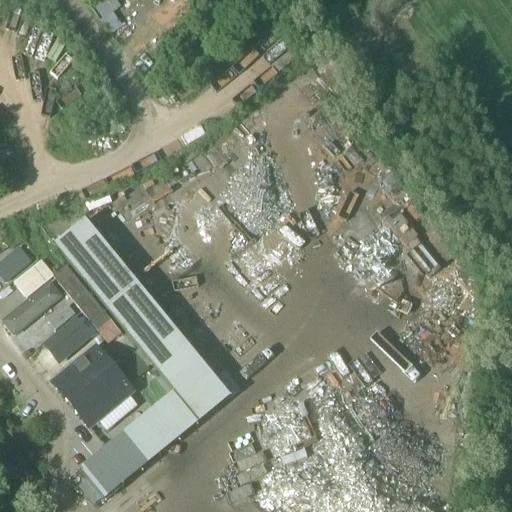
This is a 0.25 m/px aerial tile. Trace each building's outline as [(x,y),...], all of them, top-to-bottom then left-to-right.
[(102,24),(120,8),(114,0),(85,0),(88,4),(102,24)] [(260,89),(280,73),(267,57),(247,72),(260,89)] [(0,279),(5,285),(31,263),(19,249),(0,264),(0,279)] [(27,300),(55,276),(42,260),(13,283),(27,300)] [(67,268),(53,279),(83,314),(108,347),(122,336),(84,289),(96,304),(67,268)] [(36,351),(80,316),(56,287),(13,323),(36,351)] [(60,381),(96,424),(133,393),(97,350),(60,381)]
